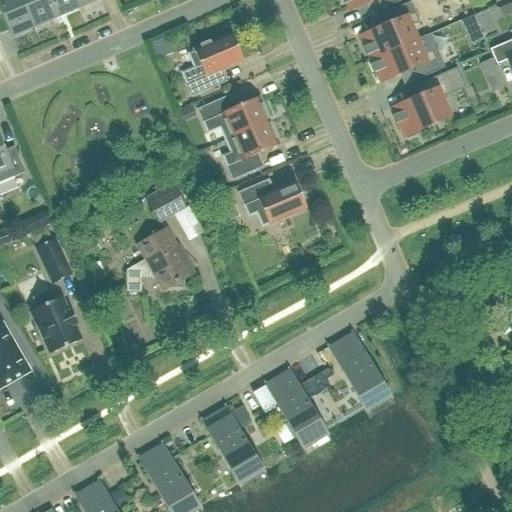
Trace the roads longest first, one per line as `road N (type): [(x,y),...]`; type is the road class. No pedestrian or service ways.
road 1 (residential): [(15,511),(403,285),(360,189)]
road 2 (residential): [(221,0),(0,94)]
road 3 (residential): [(360,189),(278,0)]
road 4 (residential): [(360,189),(511,125)]
